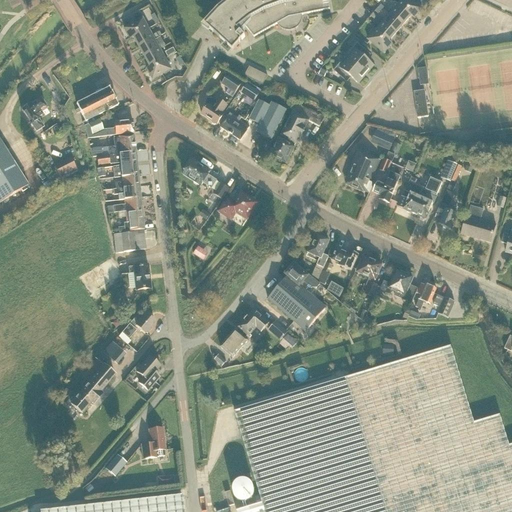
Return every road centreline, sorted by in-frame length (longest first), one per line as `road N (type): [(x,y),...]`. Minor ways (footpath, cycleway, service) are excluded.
road 1 (secondary): [(511,303),(306,210)]
road 2 (unclassified): [(174,325),(158,162),(165,118)]
road 3 (residential): [(176,347),(202,339),(306,210)]
road 4 (residential): [(357,118),(287,82),(360,0)]
road 5 (secondary): [(165,118),(113,73),(61,0)]
road 6 (residential): [(357,118),(460,0)]
road 7 (secondary): [(288,200),(165,118)]
road 8 (unclassified): [(179,376),(195,511)]
